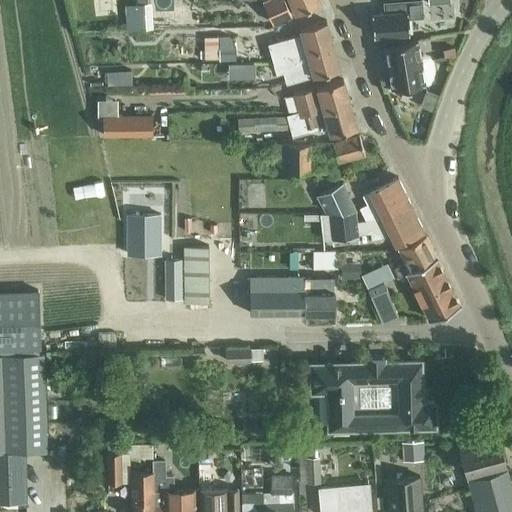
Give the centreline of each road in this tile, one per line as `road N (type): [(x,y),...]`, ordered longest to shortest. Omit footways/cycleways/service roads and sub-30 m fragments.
road 1 (residential): [(426,198),(387,126),(338,0)]
road 2 (unclassified): [(426,198),(462,70),(505,0)]
road 3 (residential): [(511,385),(426,198)]
